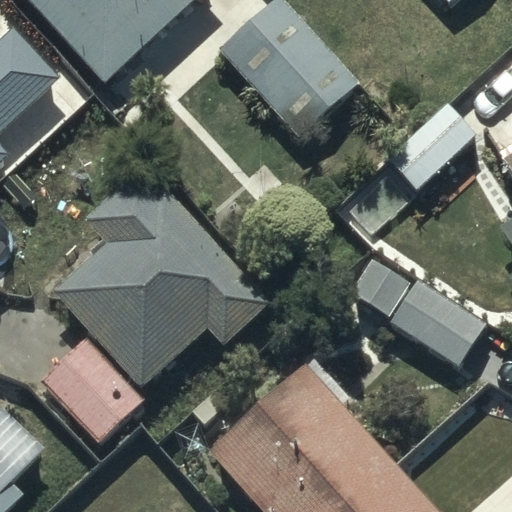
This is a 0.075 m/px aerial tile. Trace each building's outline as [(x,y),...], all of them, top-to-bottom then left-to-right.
[(23,0),(104,90),(204,0),(23,0)] [(275,0),(274,0),(215,53),(296,143),(356,90),(275,0)] [(438,0),(447,9),(456,0),(438,0)] [(0,168),(7,162),(0,153),(0,141),(60,89),(11,32),(0,41),(0,168)] [(472,142),(441,109),(384,163),(415,195),(472,142)] [(511,154),(499,163),(511,183),(511,221),(496,232),(511,256),(511,154)] [(108,250),(52,296),(90,343),(40,384),(96,452),(147,411),(136,397),(208,338),(222,355),(269,316),(169,195),(161,202),(142,178),(87,224),(108,250)] [(377,258),(349,301),(456,373),(485,330),(377,258)] [(429,511),(304,371),(206,457),(254,511),(429,511)] [(0,511),(16,511),(22,506),(11,495),(47,459),(4,415),(0,419),(0,511)]
